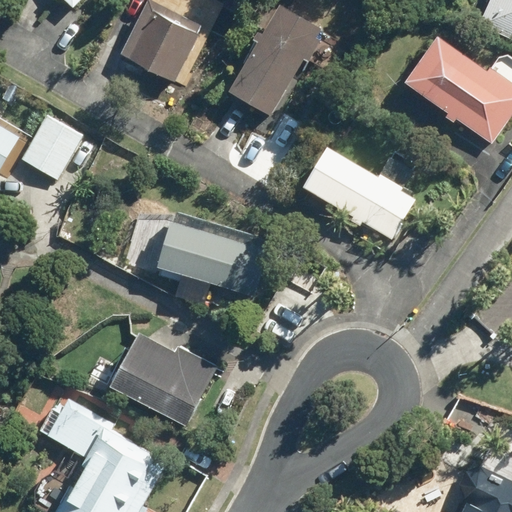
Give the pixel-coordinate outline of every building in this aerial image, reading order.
[(511,0),(497,0),(488,20),(511,32),(511,0)] [(293,2),(239,89),(279,112),(332,27),(293,2)] [(160,6),(134,54),(182,80),(208,31),(160,6)] [(511,80),(450,33),(415,79),(498,141),(511,123),(511,80)] [(13,83),(5,97),(16,104),(24,90),(13,83)] [(53,114),(27,158),(63,179),(89,135),(53,114)] [(0,118),(0,175),(2,176),(27,135),(0,118)] [(338,144),(313,183),(399,237),(424,197),(338,144)] [(192,283),(195,274),(259,296),(276,251),(183,218),(164,272),(192,283)] [(305,257),(292,280),(313,292),(327,269),(305,257)] [(123,384),(193,424),(228,365),(190,344),(186,351),(153,332),(123,384)] [(95,456),(61,511),(144,511),(175,461),(116,425),(118,423),(76,397),(55,433),(95,456)] [(472,469),(465,484),(470,497),(462,511),(511,511),(511,476),(485,464),(472,469)]
